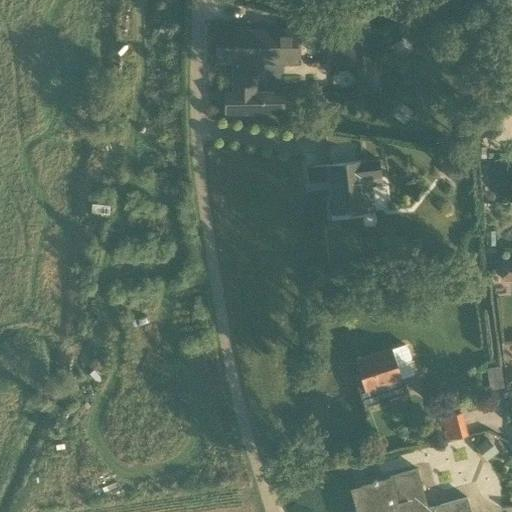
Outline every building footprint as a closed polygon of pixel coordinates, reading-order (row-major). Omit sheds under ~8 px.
[(429,10),(424,18),(434,23),(438,15),(429,10)] [(226,114),(264,114),(264,94),(256,94),(256,61),(298,61),(298,30),(276,30),(217,31),(217,62),(233,62),(233,94),(226,94),(226,114)] [(336,67),(358,68),(359,38),(336,37),(336,67)] [(490,74),(490,89),(506,89),(506,74),(490,74)] [(484,129),(503,130),(504,114),(507,114),(507,108),(511,109),(511,99),(505,99),(487,97),(484,129)] [(437,139),(436,145),(450,147),(451,141),(437,139)] [(327,147),(335,213),(349,212),(349,215),(367,213),(363,179),(381,177),(379,160),(361,162),(359,143),(327,147)] [(452,159),(444,168),(455,178),(463,169),(452,159)] [(371,356),(355,361),(361,379),(362,382),(366,381),(369,389),(359,392),(361,397),(364,408),(384,401),(405,394),(406,394),(400,375),(397,366),(411,362),(411,356),(408,348),(404,345),(392,349),(383,352),(371,356)] [(462,410),(436,419),(442,444),(468,435),(462,410)] [(488,440),(476,449),(486,462),(498,452),(488,440)] [(366,511),(470,511),(467,498),(428,509),(424,496),(420,497),(417,486),(415,486),(411,472),(417,470),(417,469),(390,477),(390,479),(377,482),(376,480),(373,481),(373,483),(360,487),(366,511)]
